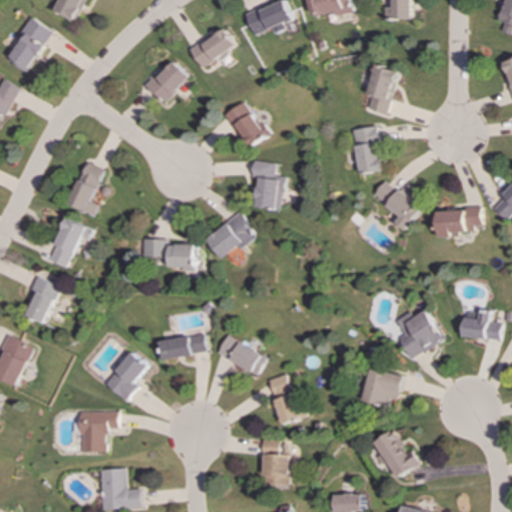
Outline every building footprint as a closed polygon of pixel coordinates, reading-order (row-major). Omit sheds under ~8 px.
[(90,0),(63,0),(58,11),(79,22),(90,0)] [(284,0),(248,15),(256,36),(273,28),(276,34),(286,29),(284,24),(295,19),(287,0),(284,0)] [(355,12),(352,0),(310,0),(314,17),(336,12),(337,16),(355,12)] [(412,0),(394,0),(394,7),(386,7),(385,19),(412,19),(412,0)] [(511,0),(503,0),(497,20),(504,23),(501,31),(510,35),(511,29),(511,0)] [(30,72),(57,32),(35,17),(20,39),(24,42),(12,60),(30,72)] [(203,68),(238,46),(227,28),(192,50),(203,68)] [(511,102),(511,101),(511,59),(503,61),(511,102)] [(148,87),(166,104),(192,77),(173,60),(148,87)] [(399,72),(378,66),(367,109),(387,115),(399,72)] [(0,122),(5,125),(21,86),(6,80),(1,93),(0,92),(0,122)] [(248,149),(266,136),(244,102),(225,114),(248,149)] [(382,172),(376,126),(352,130),(358,175),(382,172)] [(254,207),(281,210),(285,177),(274,176),(276,163),(254,161),(252,177),(258,178),(254,207)] [(70,205),(94,215),(98,205),(91,202),(104,169),(87,162),(70,205)] [(373,195),(399,216),(394,222),(404,230),(422,209),(385,179),(373,195)] [(505,221),(511,213),(511,186),(491,208),(505,221)] [(438,237),(459,237),(459,233),(473,232),(473,226),(481,226),(481,209),(437,210),(438,237)] [(223,260),(255,234),(238,213),(206,239),(223,260)] [(93,229),(68,218),(50,261),(67,268),(80,238),(88,242),(93,229)] [(168,240),(143,239),(142,258),(168,258),(167,269),(193,270),(194,245),(168,244),(168,240)] [(43,324),(60,287),(37,277),(31,290),(37,293),(26,316),(43,324)] [(411,360),(443,340),(425,310),(413,318),(409,312),(395,321),(404,336),(398,339),(411,360)] [(462,337),(501,340),(502,323),(490,322),(491,311),(480,310),(479,319),(464,318),(462,337)] [(204,353),(202,334),(158,341),(161,360),(204,353)] [(0,379),(16,387),(34,348),(9,336),(0,355),(0,379)] [(215,353),(256,375),(265,357),(225,336),(215,353)] [(132,383),(147,366),(131,352),(103,383),(124,401),(137,387),(132,383)] [(364,403),(391,407),(392,400),(401,401),(404,374),(369,370),(364,403)] [(268,379),(280,425),(299,420),(287,374),(268,379)] [(117,412),(80,413),(81,452),(106,452),(105,429),(117,428),(117,412)] [(401,478),(420,466),(397,428),(376,441),(384,454),(379,457),(385,467),(392,463),(401,478)] [(264,485),(291,485),(291,454),(280,454),(280,439),(264,439),(264,485)] [(103,511),(143,507),(141,489),(127,490),(126,468),(100,470),(103,511)] [(364,511),(364,495),(335,494),(335,511),(364,511)]
